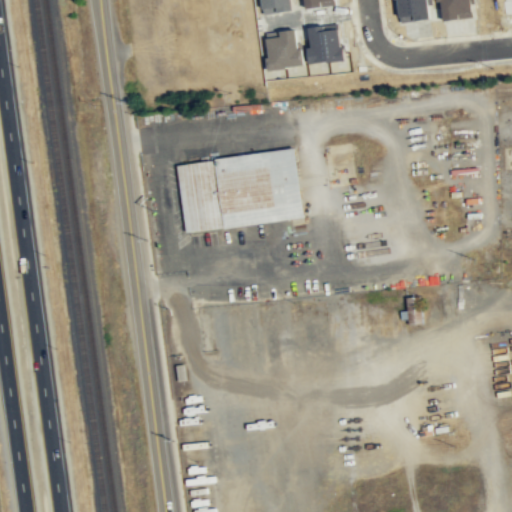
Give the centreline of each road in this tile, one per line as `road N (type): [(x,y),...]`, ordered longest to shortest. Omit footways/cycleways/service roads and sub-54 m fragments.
road 1 (tertiary): [(99,0),(165,511)]
road 2 (primary): [(60,511),(0,61)]
road 3 (primary): [(0,326),(25,511)]
road 4 (residential): [(511,45),(395,56),(374,41),(365,0)]
